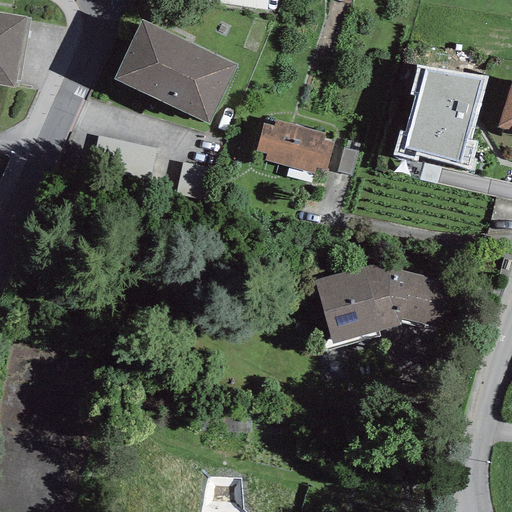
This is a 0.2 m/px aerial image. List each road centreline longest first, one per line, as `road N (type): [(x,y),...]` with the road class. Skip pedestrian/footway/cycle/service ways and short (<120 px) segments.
road 1 (residential): [(0,248),(114,0)]
road 2 (residential): [(511,235),(463,242),(336,220),(325,215),(329,202)]
road 3 (residential): [(470,511),(511,329)]
